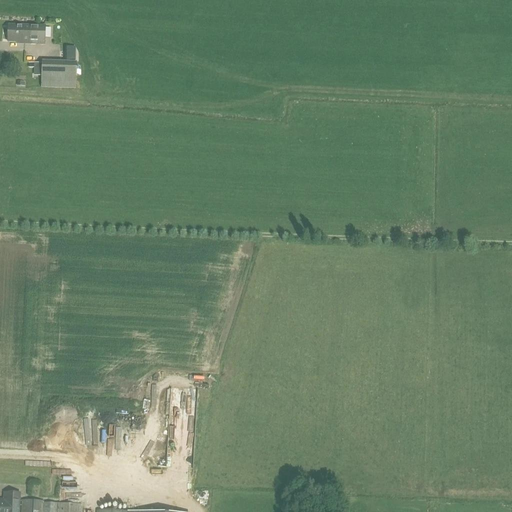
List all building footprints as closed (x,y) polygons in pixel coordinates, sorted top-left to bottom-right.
[(8,42),(21,42),(21,44),(31,44),(32,26),(8,25),(8,42)] [(77,62),(42,61),(41,88),(76,89),(77,62)] [(137,432),(58,432),(58,447),(137,447),(137,432)] [(19,511),(20,494),(5,493),(4,502),(0,501),(0,511),(19,511)] [(82,511),(82,505),(45,503),(45,501),(21,500),(20,511),(82,511)]
